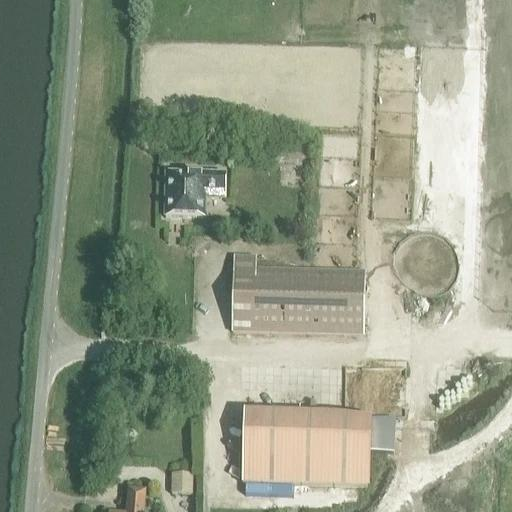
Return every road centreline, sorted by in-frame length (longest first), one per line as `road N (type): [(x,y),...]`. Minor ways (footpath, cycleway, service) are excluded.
road 1 (unclassified): [(35,511),(78,0)]
road 2 (track): [(511,342),(321,360),(52,349)]
